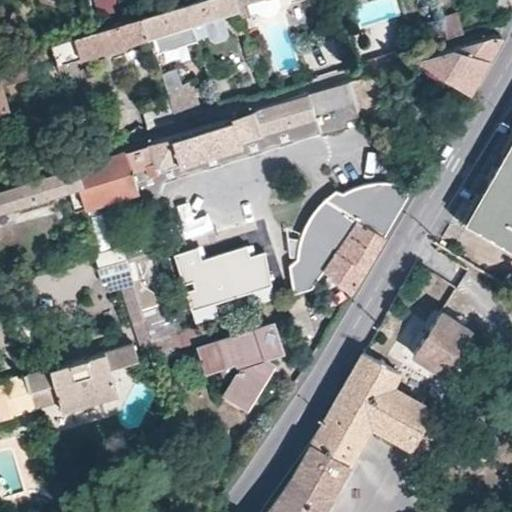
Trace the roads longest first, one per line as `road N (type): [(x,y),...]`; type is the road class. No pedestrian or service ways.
road 1 (residential): [(511,50),(363,318),(239,511)]
road 2 (residential): [(177,122),(511,18)]
